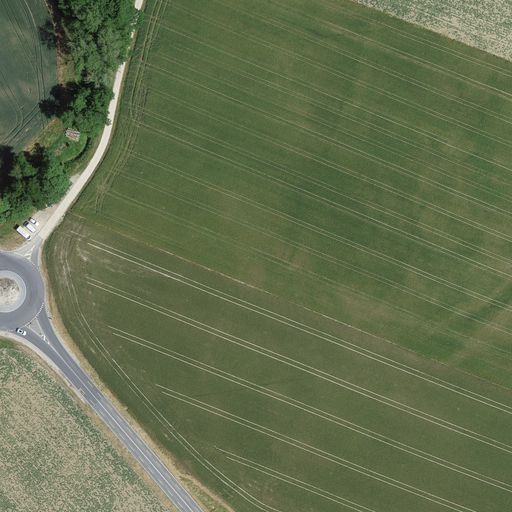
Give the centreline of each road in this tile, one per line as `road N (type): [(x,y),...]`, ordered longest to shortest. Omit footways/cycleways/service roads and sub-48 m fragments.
road 1 (track): [(40,241),(96,165),(144,0)]
road 2 (primary): [(197,511),(62,358)]
